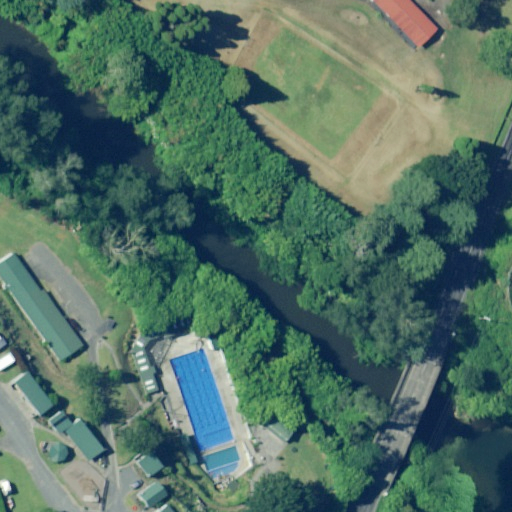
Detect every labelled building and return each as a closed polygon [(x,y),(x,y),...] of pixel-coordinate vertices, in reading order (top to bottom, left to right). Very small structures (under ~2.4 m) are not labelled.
[(370,0),(414,43),(432,25),(406,0),(370,0)] [(11,255),(0,262),(0,280),(56,362),(76,349),(11,255)] [(144,351),(129,356),(144,396),(159,390),(144,351)] [(28,379),(12,393),(35,418),(51,405),(28,379)] [(76,467),(95,453),(63,409),(44,423),(76,467)] [(55,462),(56,462),(58,461),(59,460),(60,459),(61,458),(62,456),(62,454),(62,453),(62,451),(62,449),(61,448),(60,447),(59,445),(57,444),(56,444),(54,443),(53,443),(51,444),(49,444),(48,445),(46,446),(45,447),(44,448),(44,450),(43,452),(43,453),(43,455),(44,457),(45,458),(46,459),(47,461),(48,462),(50,462),(51,463),(53,463),(55,462)] [(143,450),(129,461),(142,478),(156,467),(143,450)] [(152,480),(133,495),(145,511),(164,495),(152,480)]
